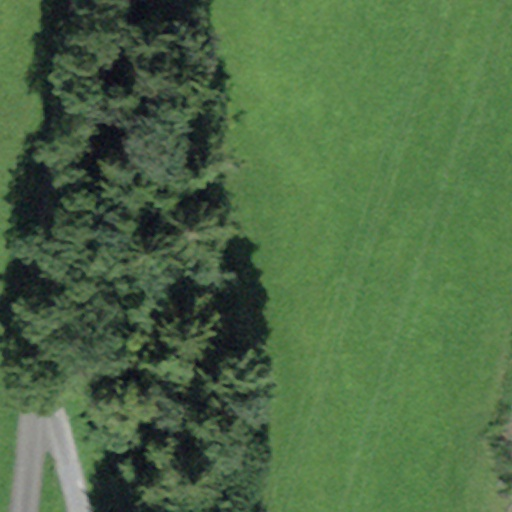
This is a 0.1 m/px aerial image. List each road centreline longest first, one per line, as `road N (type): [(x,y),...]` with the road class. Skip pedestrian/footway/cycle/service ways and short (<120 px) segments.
road 1 (track): [(40,302),(41,258),(89,0)]
road 2 (track): [(85,511),(40,302)]
road 3 (track): [(40,302),(22,511)]
